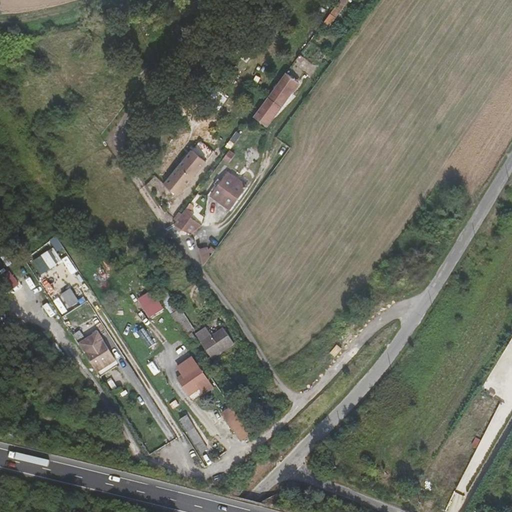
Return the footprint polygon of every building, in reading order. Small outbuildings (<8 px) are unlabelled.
[(333,16),(338,20),(347,8),(342,4),(333,16)] [(255,123),(267,132),(299,88),(287,79),(255,123)] [(187,194),(215,160),(201,149),(175,185),(187,194)] [(248,193),(228,179),(212,202),(231,216),(248,193)] [(195,213),(191,210),(175,231),(191,240),(202,232),(192,224),(195,220),(192,218),(195,213)] [(56,237),(31,255),(34,260),(54,246),(57,250),(63,246),(56,237)] [(200,248),(203,265),(210,256),(208,245),(200,248)] [(34,261),(43,275),(57,266),(49,252),(34,261)] [(62,295),(70,308),(79,303),(71,290),(62,295)] [(153,318),(162,312),(150,292),(139,299),(144,307),(146,307),(153,318)] [(168,296),(160,301),(184,337),(195,331),(179,307),(178,309),(168,296)] [(72,337),(76,343),(83,338),(80,332),(72,337)] [(78,345),(96,375),(116,363),(97,333),(78,345)] [(213,343),(207,335),(197,342),(212,364),(235,349),(225,334),(213,343)] [(204,396),(214,389),(193,359),(178,368),(183,376),(178,380),(190,397),(196,393),(197,395),(201,393),(204,396)] [(242,441),(252,434),(231,406),(221,413),(242,441)] [(186,419),(180,423),(195,445),(202,442),(186,419)]
